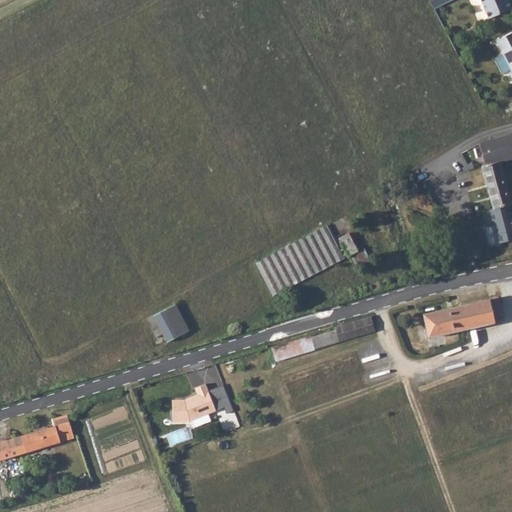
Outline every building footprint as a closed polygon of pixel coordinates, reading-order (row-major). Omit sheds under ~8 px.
[(445,0),(432,0),(428,2),(433,10),(447,3),(445,0)] [(479,0),(488,20),(511,10),(507,0),(479,0)] [(511,33),(496,41),(502,53),(502,54),(510,72),(509,76),(511,80),(511,33)] [(484,180),(478,182),(481,192),(487,190),(492,209),(510,204),(499,160),(511,156),(511,133),(479,143),(483,160),(480,161),(481,165),(480,165),(484,180)] [(265,283),(272,295),(298,282),(335,262),(343,258),(335,243),(325,225),(302,237),(277,250),(254,262),(265,283)] [(337,237),(347,256),(357,251),(347,232),(337,237)] [(357,251),(347,256),(353,268),(368,260),(362,248),(357,251)] [(498,297),(423,314),(428,336),(494,322),(492,313),(495,312),(496,315),(501,314),(498,297)] [(174,304),(160,312),(174,337),(188,330),(174,304)] [(174,337),(160,312),(153,316),(167,341),(174,337)] [(370,315),(334,327),(335,329),(311,337),(315,349),(375,330),(370,315)] [(184,399),(172,400),(173,421),(189,421),(193,419),(192,417),(205,412),(208,413),(216,410),(205,383),(195,388),(197,394),(184,399)] [(402,384),(299,419),(306,441),(410,405),(402,384)] [(55,426),(0,442),(0,459),(73,437),(67,414),(53,419),(55,426)] [(414,414),(309,445),(316,466),(420,434),(414,414)] [(326,495),(430,463),(424,442),(320,474),(326,495)]
